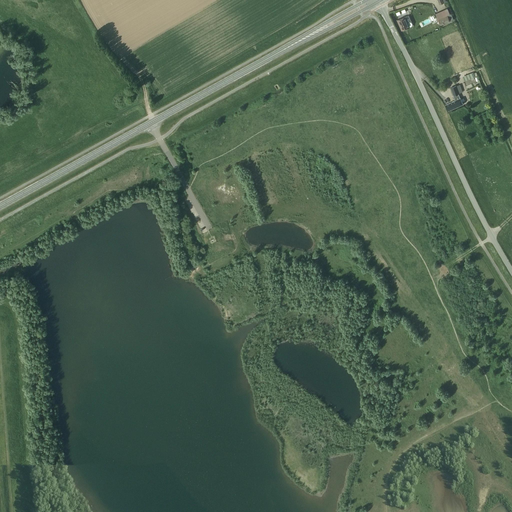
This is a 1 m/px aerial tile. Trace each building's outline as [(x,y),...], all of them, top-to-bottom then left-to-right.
[(450,14),(447,8),(435,14),(441,26),(450,21),(454,19),(451,14),(450,14)] [(434,16),(421,21),(423,26),(436,21),(434,16)] [(408,22),(405,17),(397,21),(401,31),(410,27),(412,26),(413,24),(412,22),(410,22),(408,22)] [(473,73),(462,77),(464,81),(475,77),(473,73)] [(448,111),(463,104),(458,93),(459,93),(455,86),(450,88),(455,101),(445,105),(448,111)]
